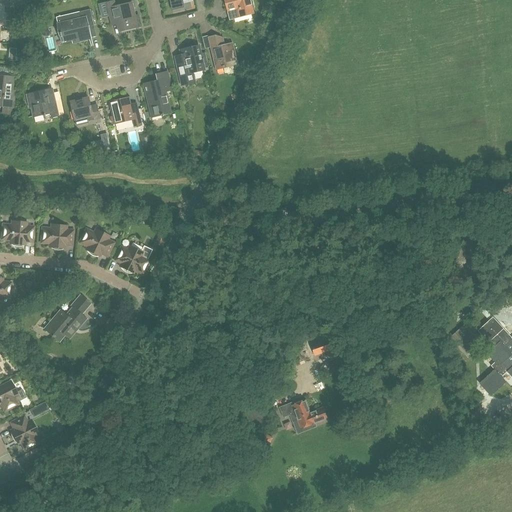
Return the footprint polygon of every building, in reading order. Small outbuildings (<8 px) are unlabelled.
[(225,0),(230,20),(255,14),(250,0),(225,0)] [(119,32),(142,27),(139,16),(136,17),(133,3),(116,7),(114,1),(106,3),(112,26),(117,25),(119,32)] [(91,9),(80,11),(57,17),(63,42),(81,38),(81,41),(92,38),(89,26),(94,24),(91,9)] [(217,37),(209,38),(216,70),(225,68),(225,67),(237,64),(233,44),(225,46),(226,47),(220,49),(217,37)] [(182,55),(176,56),(178,64),(182,85),(195,83),(193,73),(204,70),(204,69),(209,68),(206,52),(200,54),(199,46),(181,50),(182,55)] [(159,81),(144,84),(152,117),(171,113),(166,92),(172,91),(168,73),(158,75),(159,81)] [(0,106),(3,107),(2,114),(14,116),(16,98),(16,94),(13,94),(14,77),(9,77),(0,75),(0,106)] [(46,90),(27,95),(30,108),(32,107),(34,117),(43,114),(44,116),(51,114),(52,117),(59,115),(54,94),(48,95),(46,90)] [(89,97),(71,102),(77,126),(89,123),(88,121),(94,120),(100,118),(97,105),(91,106),(89,97)] [(141,125),(138,108),(132,109),(129,98),(110,102),(115,124),(132,120),(134,126),(141,125)] [(102,140),(104,148),(104,151),(113,149),(109,133),(101,134),(102,140)] [(152,147),(149,133),(140,135),(143,149),(145,149),(146,154),(152,153),(151,147),(152,147)] [(32,243),(34,227),(27,226),(27,222),(12,221),(11,225),(2,224),(1,240),(10,241),(9,244),(25,245),(25,242),(32,243)] [(49,247),(65,249),(65,245),(72,246),(73,230),(66,230),(67,226),(51,225),(51,228),(42,228),(41,243),(49,244),(49,247)] [(101,254),(107,257),(114,243),(108,240),(110,236),(95,229),(94,233),(86,229),(79,243),(87,247),(85,250),(99,257),(101,254)] [(121,246),(114,261),(121,264),(119,267),(133,274),(135,271),(143,274),(149,260),(147,259),(152,250),(143,246),(141,252),(129,246),(128,250),(121,246)] [(10,298),(11,283),(2,282),(3,279),(0,278),(0,301),(1,301),(1,298),(10,298)] [(60,311),(45,329),(51,335),(51,336),(53,337),(58,341),(64,335),(68,339),(75,331),(74,331),(77,328),(77,329),(77,328),(86,318),(81,314),(90,304),(80,295),(70,306),(72,308),(66,315),(60,311)] [(511,337),(504,328),(494,318),(488,323),(480,330),(490,341),(491,340),(497,346),(489,353),(496,361),(491,366),(495,369),(481,382),(492,394),(504,382),(506,380),(503,377),(509,371),(511,373),(511,337)] [(465,326),(453,337),(468,354),(481,343),(465,326)] [(326,331),(307,339),(313,355),(332,348),(326,331)] [(11,381),(0,386),(0,404),(5,412),(18,405),(17,403),(26,398),(22,389),(16,392),(11,381)] [(306,400),(300,402),(299,400),(280,408),(284,418),(290,415),(293,422),(299,420),(302,426),(308,424),(309,426),(316,424),(327,419),(323,407),(311,412),(308,406),(306,400)] [(45,402),(40,405),(43,411),(45,410),(48,408),(45,402)] [(479,407),(475,410),(479,417),(483,414),(479,407)] [(24,416),(10,423),(13,429),(11,431),(18,445),(21,443),(25,451),(39,444),(35,436),(38,434),(31,420),(27,422),(24,416)] [(269,447),(260,442),(255,451),(262,455),(264,456),(269,447)]
